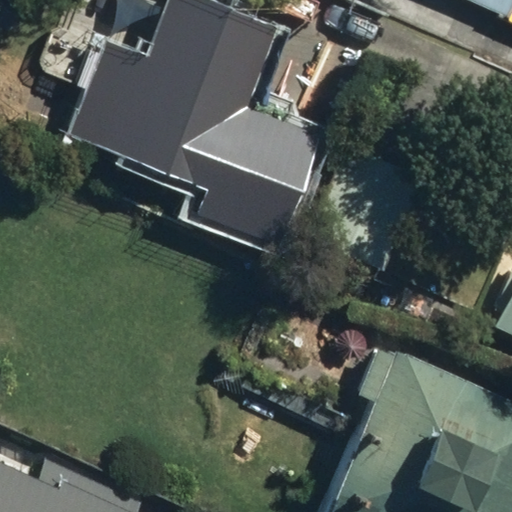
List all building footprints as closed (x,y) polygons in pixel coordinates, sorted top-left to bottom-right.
[(101,32),(63,130),(134,157),(148,162),(156,141),(222,166),(242,113),(262,121),(275,87),(255,80),(277,23),(216,0),(157,0),(140,47),(101,32)] [(510,0),(474,0),(505,13),(510,0)] [(417,174),(348,138),(302,227),(371,263),(417,174)] [(511,272),(490,317),(511,327),(511,272)] [(390,349),(374,342),(352,389),(367,396),(315,511),(511,511),(511,395),(393,342),(390,349)] [(137,511),(142,502),(0,438),(0,511),(137,511)]
